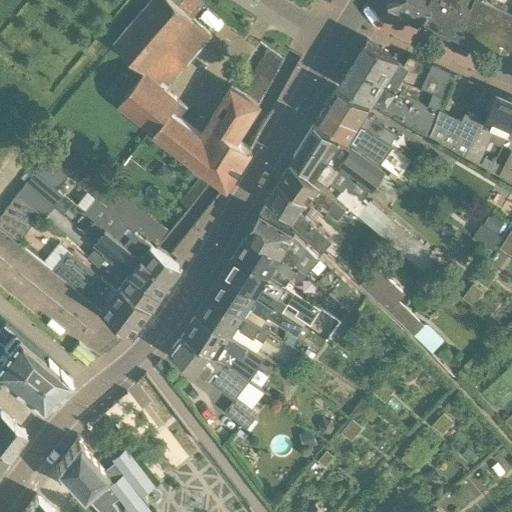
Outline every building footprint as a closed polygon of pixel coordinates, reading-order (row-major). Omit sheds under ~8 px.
[(146,72),(119,104),(205,171),(213,176),(227,187),(252,149),(238,139),(261,103),(230,84),(207,119),(208,120),(203,129),(183,114),(187,108),(179,101),(182,98),(169,86),(213,36),(226,21),(202,0),(152,0),(115,44),(130,57),(130,58),(146,72)] [(511,12),(483,0),(463,0),(462,2),(459,0),(390,0),(391,3),(391,4),(421,18),(507,55),(511,52),(511,12)] [(367,39),(353,61),(386,82),(390,75),(422,88),(432,65),(409,55),(404,63),(367,39)] [(353,61),(340,82),(372,103),(373,101),(404,120),(430,135),(441,112),(440,112),(446,98),(456,75),(444,70),(434,93),(428,106),(386,82),(353,61)] [(422,88),(434,93),(444,70),(432,65),(422,88)] [(398,135),(397,134),(365,115),(370,107),(337,87),(327,103),(358,125),(358,124),(370,131),(371,130),(379,135),(378,136),(391,145),(398,135)] [(478,163),(489,139),(495,128),(507,133),(511,122),(511,99),(496,93),(496,95),(493,93),(489,102),(492,103),(484,121),(468,157),(478,163)] [(327,103),(317,118),(349,140),(383,166),(396,148),(391,145),(378,136),(379,135),(371,130),(370,131),(358,124),(358,125),(327,103)] [(430,135),(468,157),(484,121),(465,112),(461,121),(441,112),(430,135)] [(315,121),(304,139),(293,156),(326,181),(338,166),(371,190),(384,172),(315,121)] [(511,135),(511,149),(504,166),(500,175),(511,182),(511,181),(511,122),(507,133),(511,135)] [(291,161),(279,181),(306,203),(313,195),(337,214),(345,204),(336,198),(335,199),(291,161)] [(504,166),(494,161),(490,170),(500,175),(504,166)] [(181,201),(189,207),(213,176),(205,171),(199,178),(181,201)] [(279,181),(267,199),(292,217),(290,221),(322,251),(333,240),(306,216),(312,207),(306,203),(279,181)] [(426,272),(432,264),(364,207),(367,204),(346,186),(336,198),(345,204),(426,272)] [(17,193),(0,215),(0,225),(21,243),(43,216),(17,193)] [(85,212),(97,221),(171,281),(181,268),(154,247),(157,244),(96,197),(85,212)] [(248,232),(309,272),(313,274),(349,310),(360,295),(301,237),(289,229),(290,227),(265,204),(260,212),(248,232)] [(483,227),(498,236),(507,221),(493,212),(483,227)] [(160,297),(171,281),(97,221),(86,234),(99,245),(104,249),(102,252),(122,268),(124,265),(160,297)] [(286,286),(293,274),(303,281),(309,272),(248,232),(235,252),(286,286)] [(511,254),(511,253),(511,240),(508,238),(501,248),(511,254)] [(133,335),(151,310),(122,285),(117,290),(57,241),(42,260),(133,335)] [(122,285),(151,310),(160,297),(124,265),(122,268),(102,252),(104,249),(99,245),(89,256),(122,285)] [(286,286),(235,252),(223,272),(282,311),(287,303),(288,303),(289,303),(313,319),(320,308),(286,286)] [(487,286),(496,273),(487,266),(477,279),(487,286)] [(431,352),(444,340),(425,322),(423,324),(399,300),(405,293),(375,267),(359,285),(388,311),(431,352)] [(266,317),(276,323),(296,336),(303,326),(282,311),(223,272),(210,292),(261,325),(266,317)] [(474,304),(483,291),(473,284),(464,297),(474,304)] [(210,292),(197,312),(230,335),(236,325),(263,343),(270,332),(261,325),(210,292)] [(216,356),(241,375),(256,353),(230,335),(197,312),(185,331),(216,356)] [(241,375),(216,356),(185,331),(170,351),(225,392),(224,393),(234,400),(225,411),(248,429),(260,413),(237,396),(248,381),(241,375)] [(72,381),(15,333),(6,345),(11,348),(8,354),(6,352),(4,354),(3,354),(1,355),(0,355),(0,376),(41,409),(42,408),(72,381)] [(71,352),(86,364),(94,355),(79,342),(71,352)] [(312,358),(315,353),(307,348),(304,353),(312,358)] [(385,401),(395,388),(386,381),(375,393),(385,401)] [(0,446),(7,453),(25,430),(0,411),(0,446)] [(442,433),(453,421),(444,413),(433,425),(442,433)] [(332,421),(324,420),(319,426),(322,434),(331,435),(335,428),(332,421)] [(352,440),(362,427),(353,420),(343,432),(352,440)] [(317,446),(312,430),(300,434),(305,450),(317,446)] [(56,467),(82,495),(97,511),(114,511),(117,510),(112,503),(118,498),(125,507),(153,484),(125,447),(111,458),(116,465),(107,472),(77,439),(56,467)] [(420,457),(411,449),(403,458),(412,466),(420,457)] [(325,465),(333,456),(327,451),(319,460),(325,465)] [(55,511),(37,494),(26,509),(28,511),(55,511)] [(309,511),(310,511),(321,511),(323,510),(316,503),(309,511)]
